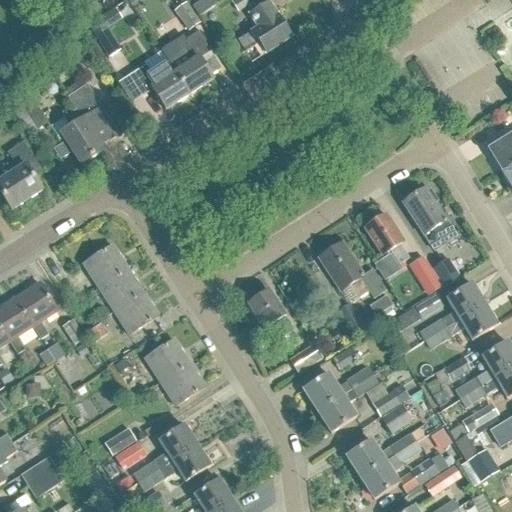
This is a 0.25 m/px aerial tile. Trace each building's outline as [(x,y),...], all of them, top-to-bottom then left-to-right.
[(212,0),(203,0),(192,8),(199,18),(216,6),(212,0)] [(257,0),(235,0),(230,3),(237,14),(258,1),(257,0)] [(265,57),(292,39),(278,17),(276,18),(267,4),(249,16),(258,30),(251,34),(252,36),(238,45),(245,56),(259,47),(265,57)] [(174,14),(188,34),(200,25),(186,6),(174,14)] [(120,52),(106,29),(93,37),(108,60),(120,52)] [(175,41),(159,52),(167,63),(189,97),(212,82),(198,62),(209,54),(196,34),(179,46),(175,41)] [(145,68),(128,79),(141,98),(151,92),(165,113),(189,97),(167,63),(149,74),(145,68)] [(63,120),(71,132),(61,139),(80,169),(104,153),(101,149),(118,138),(87,90),(68,102),(75,112),(63,120)] [(48,92),(35,103),(53,125),(67,114),(48,92)] [(47,126),(32,104),(14,116),(30,138),(47,126)] [(511,135),(487,151),(500,174),(511,166),(511,135)] [(0,196),(11,214),(42,194),(27,170),(35,165),(23,146),(7,157),(18,173),(0,184),(0,196)] [(511,166),(500,174),(511,192),(511,166)] [(446,223),(444,224),(423,193),(402,207),(423,238),(424,238),(433,252),(455,238),(446,223)] [(398,268),(409,261),(400,247),(403,245),(385,218),(364,232),(382,259),(389,254),(398,268)] [(349,289),(358,302),(368,295),(372,302),(385,293),(371,272),(362,278),(341,246),(318,262),(340,295),(349,289)] [(84,268),(99,292),(128,273),(113,249),(84,268)] [(407,268),(427,299),(442,289),(422,259),(407,268)] [(448,261),(432,272),(444,291),(460,280),(448,261)] [(143,296),(128,273),(99,292),(114,315),(143,296)] [(283,306),(302,289),(290,275),(271,292),(283,306)] [(15,302),(34,331),(41,342),(48,338),(41,326),(58,316),(39,286),(15,302)] [(483,307),(470,287),(445,303),(453,314),(441,322),(440,321),(418,335),(424,344),(483,307)] [(281,341),(293,333),(284,320),(285,319),(268,294),(247,308),(264,333),(272,328),(281,341)] [(159,320),(143,296),(114,315),(129,339),(159,320)] [(422,321),(442,309),(435,297),(415,309),(422,321)] [(385,298),(369,308),(375,318),(392,308),(385,298)] [(0,310),(0,329),(10,345),(18,357),(26,352),(19,340),(34,331),(15,302),(0,310)] [(352,335),(363,328),(348,307),(338,314),(352,335)] [(496,328),(483,307),(424,344),(429,353),(451,339),(464,331),(471,344),(496,328)] [(396,337),(419,322),(412,310),(389,325),(396,337)] [(85,341),(73,322),(62,329),(74,348),(85,341)] [(0,369),(2,368),(0,365),(0,351),(10,345),(0,329),(0,369)] [(145,362),(160,386),(189,367),(173,343),(145,362)] [(459,402),(511,369),(511,353),(506,344),(481,359),(489,372),(476,380),(476,379),(454,393),(459,402)] [(289,363),(298,377),(322,360),(313,347),(289,363)] [(338,372),(355,362),(348,350),(331,361),(338,372)] [(436,376),(434,377),(441,388),(469,372),(462,360),(436,375),(436,376)] [(204,391),(189,367),(160,386),(175,409),(204,391)] [(302,392),(317,414),(372,378),(367,369),(345,383),(345,384),(336,390),(327,376),(302,392)] [(511,398),(511,369),(459,402),(465,411),(486,397),(500,389),(507,401),(511,398)] [(317,414),(331,436),(355,420),(347,406),(356,400),(357,401),(378,386),(372,378),(317,414)] [(215,386),(203,393),(212,408),(224,400),(215,386)] [(379,419),(408,401),(400,388),(371,407),(379,419)] [(491,406),(461,424),(468,435),(498,417),(491,406)] [(400,407),(380,420),(391,437),(411,424),(400,407)] [(503,445),(511,439),(511,420),(495,431),(503,445)] [(138,487),(197,449),(184,428),(159,445),(166,455),(153,463),(132,477),(138,487)] [(127,431),(104,446),(112,459),(135,444),(127,431)] [(360,481),(416,444),(410,435),(388,449),(379,456),(371,442),(345,459),(360,481)] [(0,453),(12,446),(7,438),(0,442),(0,453)] [(454,446),(466,465),(477,458),(465,438),(454,446)] [(360,481),(374,503),(399,486),(397,483),(392,476),(402,469),(400,467),(422,453),(416,444),(360,481)] [(137,445),(114,460),(123,473),(145,458),(137,445)] [(12,446),(0,453),(0,488),(6,485),(0,475),(0,468),(7,464),(6,462),(18,454),(12,446)] [(197,449),(138,487),(144,495),(164,482),(177,474),(186,486),(211,470),(197,449)] [(466,465),(479,486),(499,473),(486,452),(477,458),(466,465)] [(21,478),(28,490),(56,472),(49,460),(21,478)] [(64,483),(56,472),(28,490),(35,501),(64,483)] [(418,488),(410,475),(397,483),(399,486),(406,496),(418,488)] [(441,476),(423,489),(431,500),(448,487),(441,476)] [(219,511),(233,504),(219,483),(194,500),(201,510),(197,511),(219,511)] [(132,510),(133,511),(156,511),(165,506),(157,494),(132,510)] [(489,511),(481,497),(471,503),(476,511),(489,511)] [(409,511),(456,511),(458,511),(453,502),(437,511),(415,511),(414,509),(409,511)]
